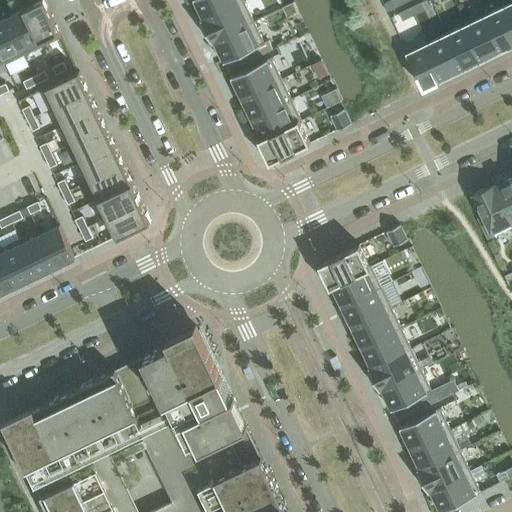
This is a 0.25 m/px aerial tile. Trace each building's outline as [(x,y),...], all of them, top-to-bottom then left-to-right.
[(44,0),(42,0),(25,9),(41,42),(43,46),(62,37),(60,33),(44,0)] [(244,0),(195,0),(204,18),(203,19),(203,18),(202,19),(203,20),(244,0)] [(255,20),(244,0),(203,20),(212,41),(255,20)] [(426,9),(422,1),(410,7),(414,15),(426,9)] [(511,19),(505,6),(486,15),(503,50),(511,45),(511,19)] [(414,15),(410,7),(399,12),(403,20),(414,15)] [(41,42),(25,9),(7,17),(23,51),(25,55),(43,46),(41,42)] [(486,15),(466,24),(483,60),(503,50),(486,15)] [(23,51),(7,17),(0,20),(0,50),(4,59),(3,60),(5,64),(25,55),(23,51)] [(265,42),(255,20),(212,41),(213,42),(214,42),(214,41),(215,41),(225,60),(224,60),(225,62),(225,61),(234,57),(243,53),(252,49),(260,44),(265,42)] [(466,24),(447,34),(464,69),(483,60),(466,24)] [(424,34),(403,44),(407,53),(416,70),(424,88),(434,84),(435,83),(444,79),(427,43),(428,42),(424,34)] [(447,34),(428,42),(427,43),(444,79),(464,69),(447,34)] [(269,40),(265,42),(260,44),(264,53),(269,51),(273,49),(269,40)] [(264,53),(260,44),(252,49),(256,57),(264,53)] [(256,57),(252,49),(243,53),(247,61),(256,57)] [(247,61),(243,53),(234,57),(239,65),(247,61)] [(239,65),(234,57),(225,61),(229,70),(239,65)] [(243,97),(282,78),(272,57),(232,76),(232,77),(233,77),(243,97)] [(53,67),(57,74),(68,69),(64,62),(53,67)] [(46,70),(35,76),(38,83),(49,78),(46,70)] [(89,90),(80,71),(79,71),(43,89),(52,108),(89,90)] [(38,83),(35,76),(24,81),(27,88),(38,83)] [(253,118),(292,99),(282,78),(243,97),(253,118)] [(6,83),(0,85),(0,95),(10,90),(6,83)] [(98,108),(89,90),(52,108),(61,126),(98,108)] [(302,119),(292,99),(253,118),(262,137),(261,138),(260,137),(259,138),(260,140),(302,119)] [(30,105),(23,109),(28,120),(35,116),(30,105)] [(70,145),(107,127),(98,108),(61,126),(70,145)] [(346,109),(345,108),(331,114),(332,116),(332,115),(338,128),(339,130),(352,123),(352,122),(345,109),(346,109)] [(41,127),(35,116),(28,120),(33,130),(41,127)] [(310,142),(310,143),(311,142),(301,121),(303,120),(302,119),(260,140),(271,162),(272,161),(283,155),(284,156),(298,149),(298,148),(310,142)] [(116,145),(107,127),(70,145),(78,163),(116,145)] [(48,142),(40,145),(46,156),(53,153),(48,142)] [(125,164),(116,145),(78,163),(87,182),(125,164)] [(58,164),(53,153),(46,156),(51,167),(58,164)] [(134,182),(125,164),(87,182),(96,200),(134,182)] [(511,177),(496,185),(495,183),(493,183),(502,202),(511,221),(511,177)] [(65,179),(58,182),(63,193),(71,190),(65,179)] [(105,218),(142,200),(134,182),(96,200),(105,218)] [(502,202),(493,183),(473,193),(482,212),(491,231),(511,222),(511,224),(511,221),(502,202)] [(76,200),(71,190),(63,193),(69,204),(76,200)] [(152,220),(142,200),(105,218),(114,238),(152,220)] [(42,208),(39,201),(28,206),(31,213),(42,208)] [(24,217),(20,210),(9,215),(13,222),(24,217)] [(13,222),(9,215),(0,219),(0,223),(2,227),(13,222)] [(83,215),(76,219),(81,230),(88,226),(83,215)] [(76,256),(60,224),(42,233),(41,233),(57,266),(76,257),(76,256)] [(402,225),(401,224),(387,230),(388,232),(388,231),(395,244),(394,244),(395,245),(409,239),(408,237),(408,238),(401,225),(402,225)] [(94,237),(88,226),(81,230),(86,241),(94,237)] [(57,266),(41,233),(42,233),(40,229),(21,238),(23,242),(39,275),(57,266)] [(23,242),(21,238),(2,247),(20,284),(39,275),(23,242)] [(370,265),(360,244),(359,245),(347,251),(347,250),(342,252),(343,253),(321,263),(320,263),(330,285),(333,284),(373,265),(372,264),(370,265)] [(20,284),(2,247),(0,247),(0,289),(2,293),(20,284)] [(382,286),(373,265),(333,284),(330,285),(331,287),(332,287),(332,286),(333,286),(343,305),(382,286)] [(352,325),(392,306),(382,286),(343,305),(352,325)] [(362,346),(402,326),(392,306),(352,325),(362,346)] [(171,342),(144,355),(166,402),(185,393),(195,414),(187,418),(201,448),(209,444),(215,455),(224,474),(244,465),(235,445),(253,437),(248,425),(234,397),(233,396),(223,374),(198,322),(168,336),(171,342)] [(372,366),(412,347),(402,326),(362,346),(372,365),(371,366),(370,366),(369,366),(370,368),(372,366)] [(422,368),(412,347),(372,366),(370,368),(380,388),(382,387),(422,368)] [(56,456),(55,455),(138,415),(128,393),(138,388),(132,375),(126,364),(35,408),(34,406),(4,420),(5,422),(28,469),(56,456)] [(432,389),(422,368),(382,387),(380,388),(380,390),(382,389),(381,389),(383,388),(392,407),(392,408),(392,409),(393,409),(400,406),(407,402),(414,399),(421,395),(427,392),(432,389)] [(455,379),(448,382),(453,393),(460,390),(455,379)] [(453,393),(448,382),(441,385),(446,396),(453,393)] [(446,396),(441,385),(434,389),(439,400),(446,396)] [(439,400),(434,389),(432,389),(427,392),(433,403),(438,401),(439,400)] [(433,403),(427,392),(421,395),(426,406),(433,403)] [(426,406),(421,395),(414,399),(419,410),(426,406)] [(419,410),(414,399),(407,402),(412,413),(419,410)] [(412,413),(407,402),(400,406),(406,416),(412,413)] [(406,416),(400,406),(393,409),(398,420),(406,416)] [(451,428),(441,407),(401,426),(401,427),(402,427),(411,447),(451,428)] [(481,414),(474,418),(476,423),(484,419),(481,414)] [(461,449),(451,428),(411,447),(421,467),(420,468),(419,467),(418,468),(419,469),(421,468),(461,449)] [(471,469),(461,449),(421,468),(419,469),(429,490),(431,489),(471,469)] [(291,511),(290,509),(289,510),(262,456),(261,456),(244,465),(224,474),(216,478),(232,511),(291,511)] [(482,491),(471,469),(431,489),(429,490),(429,491),(431,491),(430,490),(432,490),(441,509),(441,510),(442,510),(482,491)] [(76,479),(41,496),(48,511),(55,511),(85,498),(76,479)] [(91,511),(85,498),(55,511),(91,511)]
